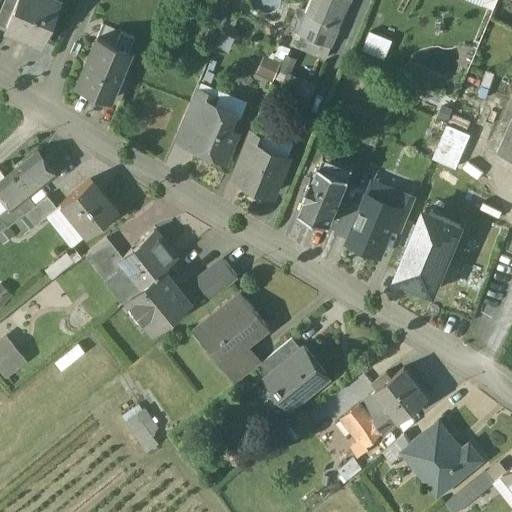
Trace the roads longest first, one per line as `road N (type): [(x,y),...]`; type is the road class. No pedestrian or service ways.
road 1 (residential): [(45,118),(511,399)]
road 2 (residential): [(93,0),(45,118)]
